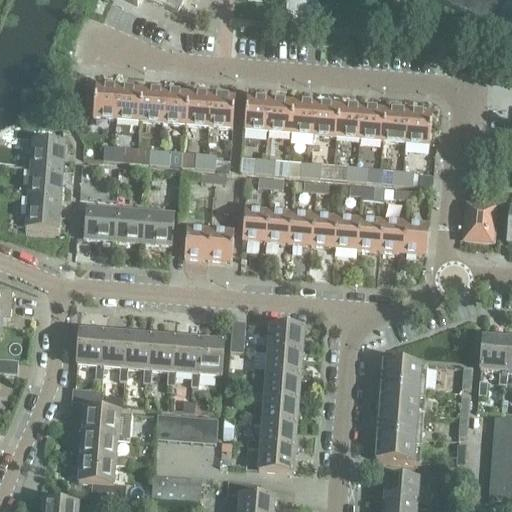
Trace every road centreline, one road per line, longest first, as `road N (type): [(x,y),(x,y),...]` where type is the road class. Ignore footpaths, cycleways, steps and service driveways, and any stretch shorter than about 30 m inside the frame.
road 1 (residential): [(452,282),(446,259),(463,91),(74,56)]
road 2 (residential): [(60,289),(352,312)]
road 3 (residential): [(60,289),(49,392),(0,501)]
road 4 (residential): [(337,511),(352,312)]
